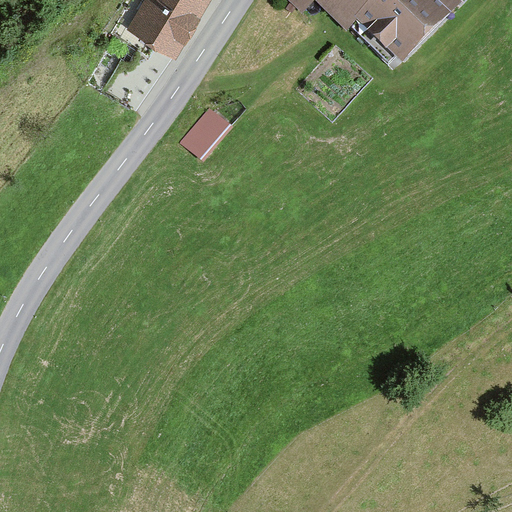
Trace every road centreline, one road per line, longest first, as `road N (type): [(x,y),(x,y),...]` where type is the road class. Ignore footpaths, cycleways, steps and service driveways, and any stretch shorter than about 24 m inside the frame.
road 1 (tertiary): [(237,0),(31,289),(0,348)]
road 2 (track): [(330,511),(441,388),(511,326)]
